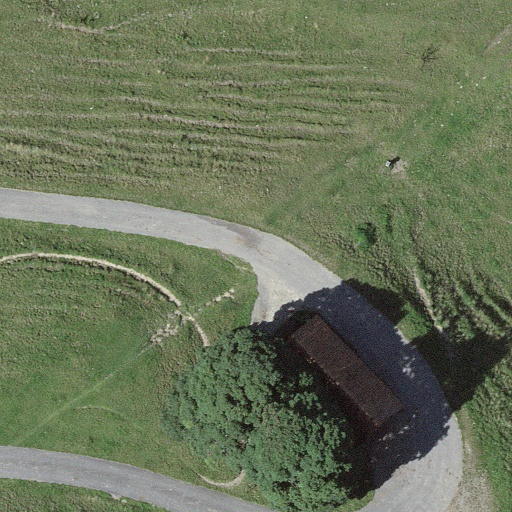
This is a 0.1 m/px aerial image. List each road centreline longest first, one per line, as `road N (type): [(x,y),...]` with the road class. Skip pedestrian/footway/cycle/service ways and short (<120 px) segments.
road 1 (track): [(424,511),(429,453),(410,365),(255,240),(0,210)]
road 2 (track): [(0,464),(60,468),(226,511)]
